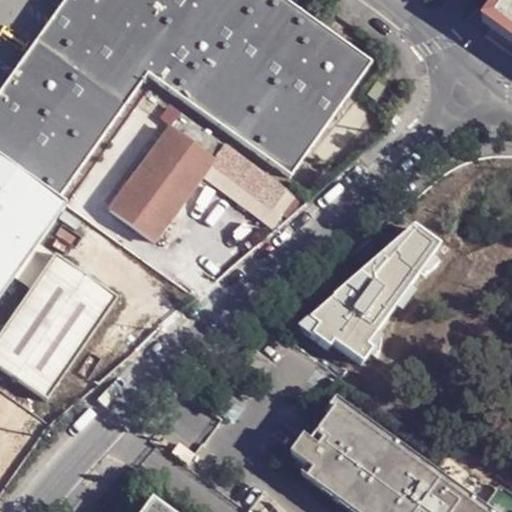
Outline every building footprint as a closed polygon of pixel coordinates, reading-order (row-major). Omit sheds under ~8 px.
[(70,0),(0,97),(0,156),(60,201),(149,76),(292,181),(374,66),(285,0),(70,0)] [(511,0),(506,0),(487,30),(511,46),(511,34),(501,27),(511,10),(511,0)] [(511,34),(511,10),(501,27),(511,34)] [(379,83),(369,98),(378,105),(388,89),(379,83)] [(225,145),(180,114),(168,131),(213,162),(225,145)] [(168,131),(112,212),(156,243),(213,162),(168,131)] [(0,303),(17,279),(41,245),(68,206),(60,201),(0,156),(0,303)] [(420,237),(310,329),(362,365),(447,254),(420,237)] [(17,279),(32,290),(56,256),(41,245),(17,279)] [(32,290),(0,336),(0,369),(48,402),(120,300),(56,256),(32,290)] [(479,511),(338,411),(318,440),(325,444),(321,451),(306,440),(293,458),(322,479),(316,488),(348,511),(511,511),(511,506),(510,505),(505,511),(479,511)] [(483,511),(505,511),(510,505),(511,506),(511,495),(501,488),(483,511)]
